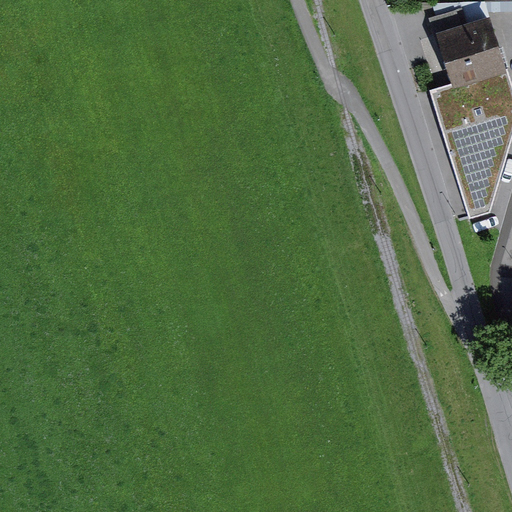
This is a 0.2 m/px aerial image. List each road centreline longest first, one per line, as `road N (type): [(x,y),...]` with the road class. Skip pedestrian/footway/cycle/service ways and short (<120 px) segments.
road 1 (track): [(495,379),(365,107),(334,75),(304,0)]
road 2 (residential): [(376,0),(495,379)]
